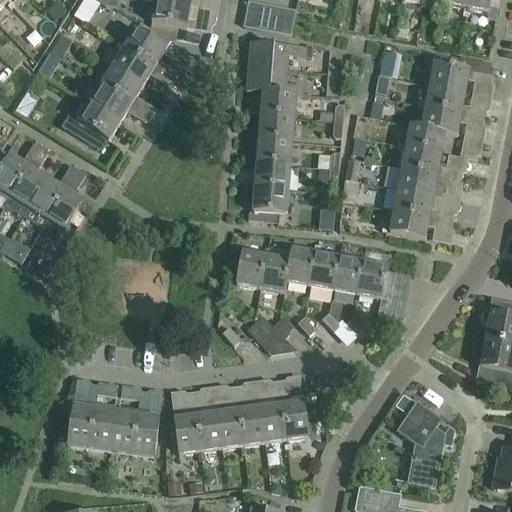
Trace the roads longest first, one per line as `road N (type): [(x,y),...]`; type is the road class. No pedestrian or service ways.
road 1 (residential): [(53,371),(202,379),(352,357),(405,371)]
road 2 (residential): [(511,159),(499,224),(477,272),(405,371)]
road 3 (residential): [(464,511),(480,421),(405,371)]
road 4 (residential): [(405,371),(354,436),(324,511)]
